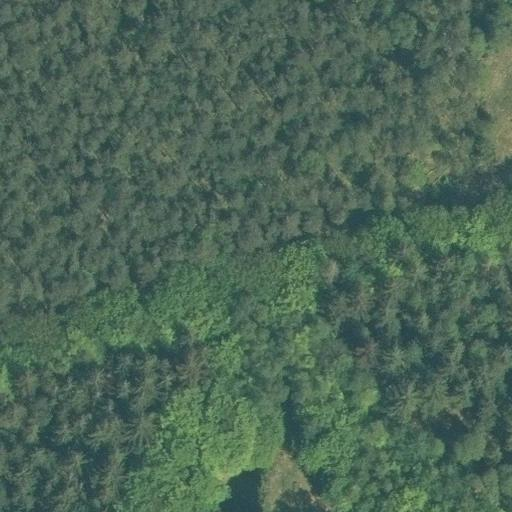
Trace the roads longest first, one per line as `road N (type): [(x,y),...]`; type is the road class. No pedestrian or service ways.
road 1 (track): [(232,283),(511,210)]
road 2 (track): [(0,344),(232,283)]
